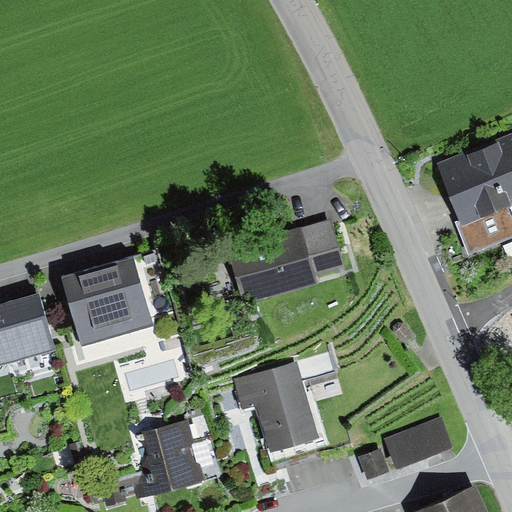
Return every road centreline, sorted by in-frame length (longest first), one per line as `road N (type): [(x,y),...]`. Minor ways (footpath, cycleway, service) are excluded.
road 1 (residential): [(290,0),(447,338)]
road 2 (residential): [(447,338),(511,479)]
